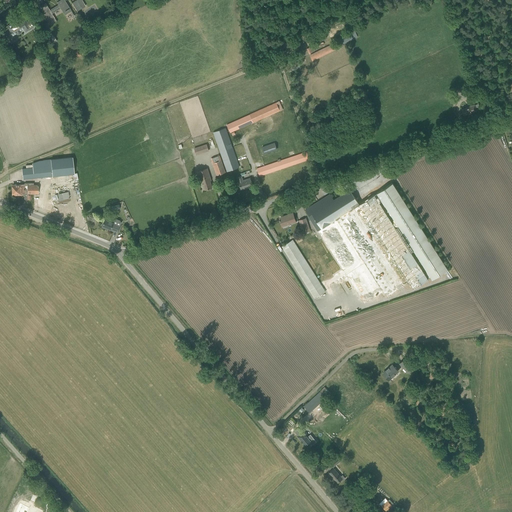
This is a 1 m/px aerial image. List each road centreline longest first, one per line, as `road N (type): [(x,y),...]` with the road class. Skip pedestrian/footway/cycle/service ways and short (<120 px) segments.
road 1 (unclassified): [(124,259),(138,244),(511,117)]
road 2 (unclassified): [(338,511),(124,259)]
road 3 (unclassified): [(124,259),(0,201)]
